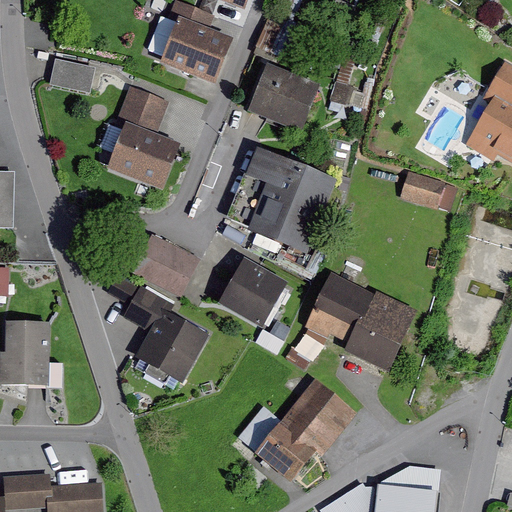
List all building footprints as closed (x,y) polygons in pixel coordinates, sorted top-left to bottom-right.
[(303,59),(326,0),(310,0),(290,54),(303,59)] [(277,48),(284,17),(268,13),(261,45),(277,48)] [(235,40),(178,17),(161,60),(218,82),(235,40)] [(105,58),(75,34),(48,67),(77,91),(105,58)] [(511,62),(509,61),(488,94),(500,101),(477,137),(511,159),(511,62)] [(321,85),(273,65),(254,110),(302,130),(321,85)] [(173,104),(135,89),(120,127),(125,129),(111,165),(167,188),(184,145),(161,135),(173,104)] [(304,259),(340,190),(260,150),(244,182),(270,195),(251,233),(304,259)] [(0,227),(16,228),(18,171),(0,170),(0,227)] [(456,187),(417,174),(408,201),(447,214),(456,187)] [(502,210),(483,205),(438,342),(489,358),(511,299),(511,227),(498,223),(502,210)] [(202,256),(160,235),(141,270),(184,292),(202,256)] [(0,259),(0,289),(13,290),(14,260),(0,259)] [(289,283),(247,261),(225,304),(266,326),(289,283)] [(319,313),(361,331),(352,351),(391,369),(417,312),(335,276),(319,313)] [(211,338),(137,286),(124,304),(159,329),(141,354),(180,381),(211,338)] [(55,324),(9,324),(9,389),(55,389),(55,324)] [(353,411),(316,380),(263,443),(300,474),(353,411)] [(100,511),(100,472),(24,474),(24,511),(100,511)] [(438,511),(441,495),(383,488),(380,511),(438,511)]
